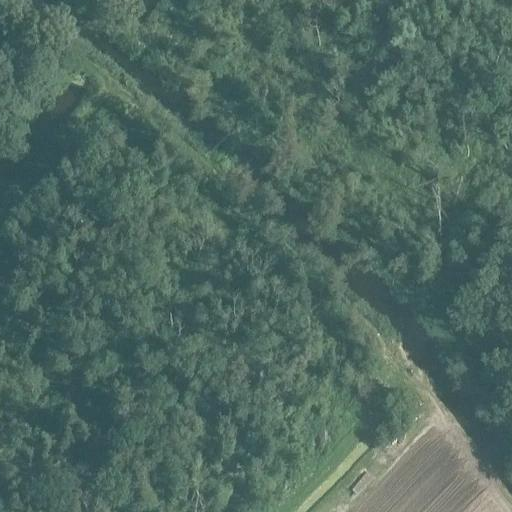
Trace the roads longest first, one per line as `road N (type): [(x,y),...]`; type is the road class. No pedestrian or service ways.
road 1 (track): [(200,160),(329,278),(411,372),(416,392)]
road 2 (track): [(0,241),(113,83)]
road 3 (track): [(416,392),(291,511)]
road 4 (track): [(113,83),(200,160),(232,128)]
road 5 (track): [(416,392),(509,511)]
road 6 (track): [(0,0),(113,83)]
